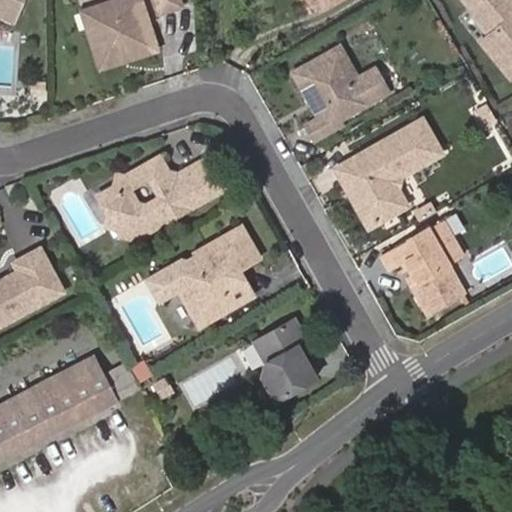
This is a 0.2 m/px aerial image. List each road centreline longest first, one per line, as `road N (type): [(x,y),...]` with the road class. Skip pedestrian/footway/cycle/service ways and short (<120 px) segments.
road 1 (residential): [(396,388),(235,105),(205,97),(0,160)]
road 2 (tertiary): [(356,423),(200,511)]
road 3 (tertiary): [(511,318),(396,388)]
road 4 (tertiary): [(267,511),(356,423)]
